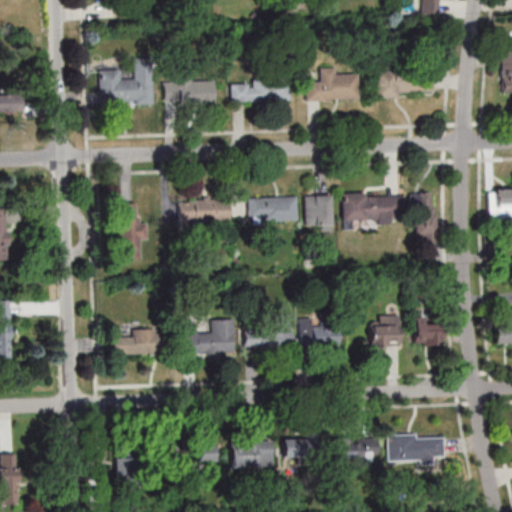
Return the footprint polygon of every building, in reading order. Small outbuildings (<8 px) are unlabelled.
[(439,13),(438,0),(419,0),(421,14),(439,13)] [(511,50),(502,51),(502,93),(511,93),(511,50)] [(152,104),(152,58),(132,58),(132,78),(119,78),(119,69),(97,70),(98,104),(152,104)] [(305,101),(358,100),(358,74),(336,74),(336,67),(315,67),(316,79),(304,79),(305,101)] [(433,95),(433,72),(373,72),(373,95),(433,95)] [(213,103),(213,78),(162,78),(162,103),(213,103)] [(289,80),(229,80),(229,101),(289,101),(289,80)] [(511,219),(511,188),(487,189),(487,219),(511,219)] [(339,195),(341,229),(351,228),(351,221),(401,219),(400,192),(339,195)] [(435,236),(435,193),(412,193),(412,236),(435,236)] [(330,195),(303,195),(303,230),(330,230),(330,195)] [(246,197),(246,220),(295,220),(295,197),(246,197)] [(229,221),(229,200),(177,200),(177,221),(229,221)] [(117,204),(117,258),(140,258),(140,240),(145,240),(145,222),(136,222),(136,204),(117,204)] [(0,356),(10,356),(10,300),(0,299),(0,356)] [(493,343),(511,343),(511,309),(503,310),(503,323),(493,323),(493,343)] [(368,324),(369,346),(398,346),(398,314),(377,314),(377,324),(368,324)] [(413,317),(413,345),(442,345),(442,323),(424,323),(424,317),(413,317)] [(210,331),(185,331),(185,353),(232,353),(232,320),(210,320),(210,331)] [(297,347),(338,347),(338,320),(297,320),(297,347)] [(291,347),(291,322),(242,323),(243,348),(291,347)] [(131,337),(110,337),(110,353),(156,353),(156,329),(131,329),(131,337)] [(386,461),(442,460),(442,434),(386,434),(386,461)] [(377,437),(333,437),(333,460),(377,460),(377,437)] [(281,438),(281,457),(319,457),(319,438),(281,438)] [(230,440),(230,467),(271,467),(271,440),(230,440)] [(217,463),(217,444),(178,444),(178,463),(217,463)] [(113,450),(114,504),(136,504),(135,450),(113,450)] [(0,503),(16,504),(16,454),(0,453),(0,503)]
